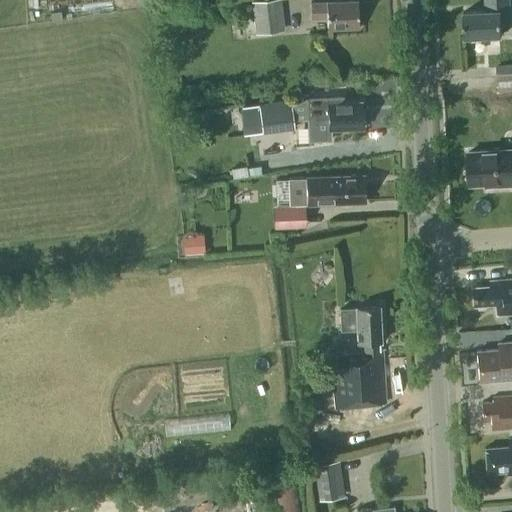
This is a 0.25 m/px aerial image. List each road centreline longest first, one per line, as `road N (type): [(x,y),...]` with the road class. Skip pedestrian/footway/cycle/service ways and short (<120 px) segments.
road 1 (tertiary): [(444,511),(428,243)]
road 2 (tertiary): [(428,243),(416,0)]
